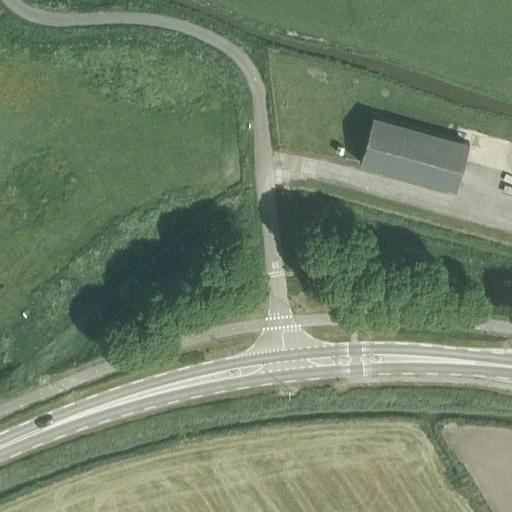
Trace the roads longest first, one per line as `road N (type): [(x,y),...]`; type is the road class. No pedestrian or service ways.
road 1 (unclassified): [(282,357),(260,111),(249,71),(234,53),(183,28),(42,18),(11,0)]
road 2 (secondary): [(503,368),(407,352),(282,357)]
road 3 (secondary): [(284,372),(503,368)]
road 4 (secondary): [(282,357),(165,385),(104,412)]
road 5 (secondary): [(104,412),(284,372)]
